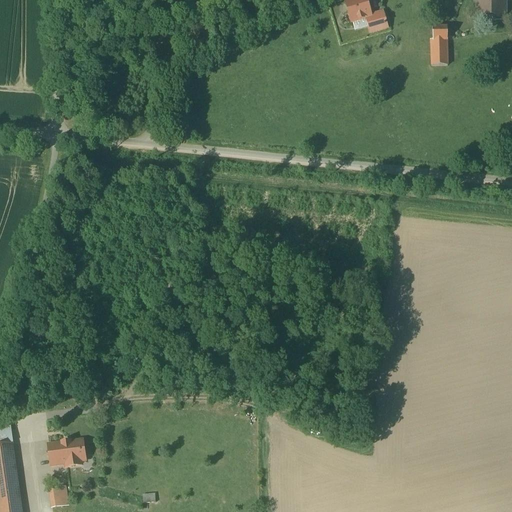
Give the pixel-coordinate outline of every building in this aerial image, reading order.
[(365,0),(353,0),(346,2),(352,23),(367,19),(371,17),(365,0)] [(505,0),(478,0),(478,21),(505,21),(505,0)] [(383,13),(371,17),(367,19),(371,33),(387,29),(383,13)] [(447,29),(434,29),(434,41),(431,41),(432,66),(448,66),(447,29)] [(37,396),(17,396),(17,415),(37,415),(37,396)] [(82,438),(47,443),(49,464),(64,462),(65,467),(80,465),(80,461),(85,460),(82,438)] [(25,511),(14,439),(0,441),(0,511),(25,511)] [(66,487),(49,489),(51,508),(68,506),(66,487)] [(145,504),(158,503),(157,494),(144,495),(145,504)]
